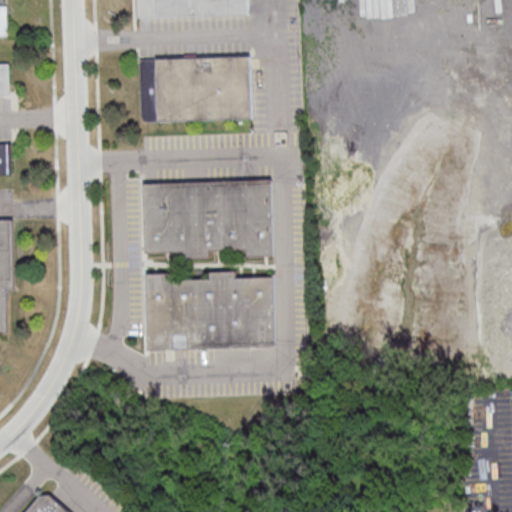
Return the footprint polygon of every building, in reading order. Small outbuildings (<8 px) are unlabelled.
[(0,0),(0,36),(8,36),(8,0),(0,0)] [(134,0),(245,0),(246,13),(135,17),(134,0)] [(136,58),(247,54),(249,117),(138,120),(136,58)] [(0,94),(11,94),(11,63),(0,62),(0,94)] [(0,142),(8,142),(9,173),(0,173),(0,142)] [(141,182),(268,178),(271,255),(245,255),(245,249),(208,250),(208,257),(181,258),(181,252),(143,253),(141,182)] [(0,331),(11,331),(10,290),(16,290),(14,219),(0,218),(0,331)] [(144,273),(170,272),(170,279),(207,277),(207,271),(233,270),(233,277),(271,276),(273,344),(147,349),(144,273)] [(21,511),(38,494),(48,493),(69,511),(21,511)]
